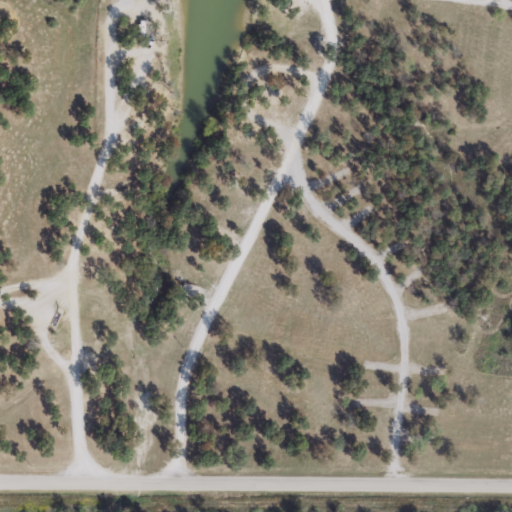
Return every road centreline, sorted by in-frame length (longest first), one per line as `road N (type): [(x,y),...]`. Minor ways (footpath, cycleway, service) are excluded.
road 1 (residential): [(178,477),(181,381),(192,344),(292,156),(334,47),(333,0)]
road 2 (residential): [(511,483),(0,478)]
